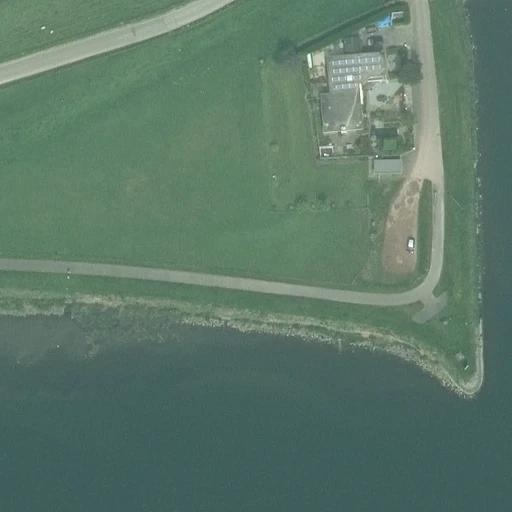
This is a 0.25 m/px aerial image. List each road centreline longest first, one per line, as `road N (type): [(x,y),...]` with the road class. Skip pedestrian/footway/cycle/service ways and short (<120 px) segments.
road 1 (unclassified): [(419,0),(430,144),(400,256)]
road 2 (unclassified): [(0,75),(218,0)]
